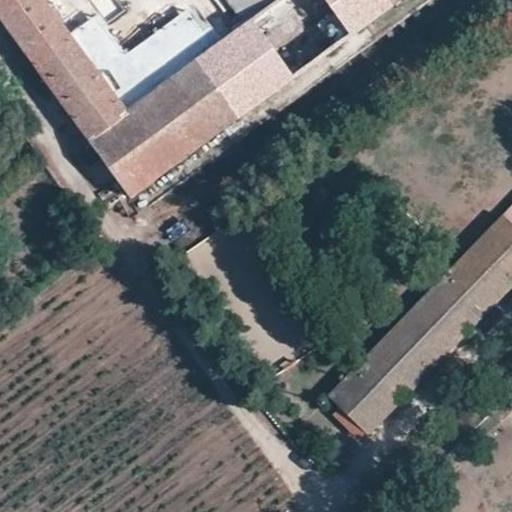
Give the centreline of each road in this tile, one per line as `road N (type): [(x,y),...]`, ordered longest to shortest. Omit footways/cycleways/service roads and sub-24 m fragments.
road 1 (track): [(318,511),(511,320)]
road 2 (unknown): [(93,226),(0,95)]
